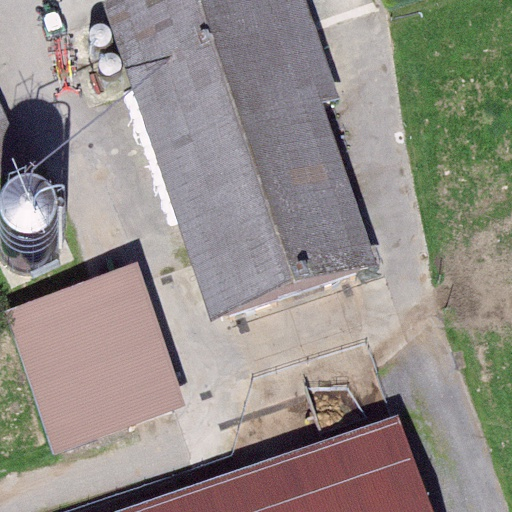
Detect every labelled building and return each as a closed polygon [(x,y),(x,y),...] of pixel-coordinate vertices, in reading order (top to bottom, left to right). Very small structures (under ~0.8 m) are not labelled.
[(235,329),(395,274),(339,113),(358,106),(321,0),(150,0),(155,11),(127,21),(235,329)] [(107,41),(103,45),(100,53),(102,61),(108,67),(116,69),(124,67),(130,60),(131,51),(127,43),(120,39),(113,39),(107,41)] [(119,77),(116,81),(113,90),(115,97),(120,103),(128,105),(136,103),(142,96),(143,87),(139,79),(132,75),(125,75),(119,77)] [(0,191),(42,173),(0,80),(0,191)] [(20,227),(14,233),(8,249),(12,264),(23,275),(37,279),(52,274),(63,262),(65,245),(58,231),(44,222),(31,222),(20,227)] [(205,417),(160,279),(28,322),(74,460),(205,417)] [(421,511),(394,432),(161,511),(421,511)]
